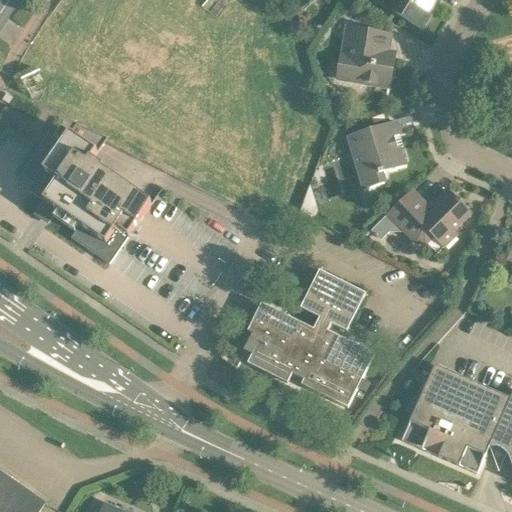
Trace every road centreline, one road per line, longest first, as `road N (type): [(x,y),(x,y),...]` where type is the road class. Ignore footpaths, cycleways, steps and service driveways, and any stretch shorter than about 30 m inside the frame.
road 1 (unknown): [(172,381),(256,239),(283,239),(408,302)]
road 2 (secondary): [(361,511),(65,368)]
road 3 (residential): [(511,171),(468,151),(453,133),(441,81),(452,41),(479,0)]
